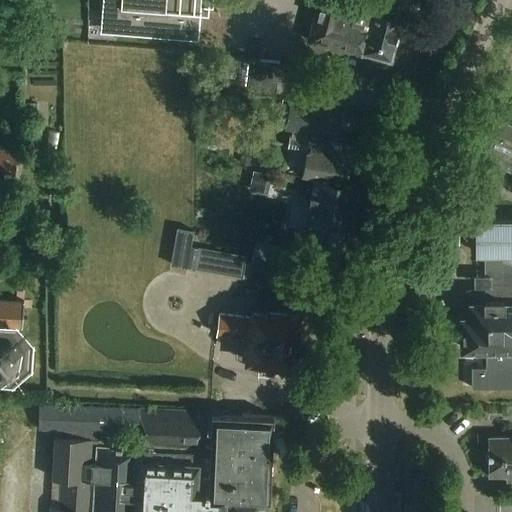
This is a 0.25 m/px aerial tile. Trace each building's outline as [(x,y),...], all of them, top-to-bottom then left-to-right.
[(198,39),(201,0),(103,0),(102,11),(120,12),(118,32),(198,39)] [(349,0),(317,0),(307,41),(327,46),(331,51),(338,52),(343,51),(360,55),(356,71),(382,78),(387,60),(390,61),(404,8),(376,1),(376,0),(358,0),(352,24),(344,22),(349,0)] [(215,53),(219,67),(216,88),(276,96),(278,78),(284,79),(286,66),(280,65),(280,62),(215,53)] [(314,180),(309,206),(326,210),(330,188),(331,186),(335,187),(336,183),(346,185),(352,148),(309,140),(312,120),(339,125),(342,110),(282,99),(279,114),(295,116),(291,137),(289,136),(287,149),(306,152),(302,178),(314,180)] [(26,103),(25,116),(37,117),(37,104),(26,103)] [(511,124),(487,114),(479,134),(511,147),(511,124)] [(1,129),(0,133),(0,138),(11,140),(13,131),(1,129)] [(471,153),(511,169),(511,147),(479,134),(471,153)] [(0,147),(0,178),(14,181),(18,150),(0,147)] [(239,163),(250,166),(252,154),(241,152),(239,163)] [(249,190),(263,192),(268,161),(260,160),(256,183),(251,182),(249,190)] [(326,210),(309,206),(302,242),(314,244),(313,253),(315,257),(329,259),(333,256),(334,247),(348,250),(359,187),(346,185),(336,183),(335,187),(331,186),(330,188),(326,210)] [(511,220),(475,221),(475,254),(483,254),(484,275),(478,275),(478,287),(483,287),(483,305),(471,305),(471,319),(462,319),(462,348),(484,348),(484,367),(470,367),(470,388),(511,387),(511,220)] [(284,249),(256,241),(249,267),(277,274),(284,249)] [(220,252),(208,251),(207,267),(219,269),(220,252)] [(24,300),(0,298),(0,367),(9,368),(21,358),(22,342),(12,330),(10,330),(10,326),(22,326),(24,300)] [(248,362),(288,366),(289,366),(291,366),(292,364),(293,364),(293,363),(298,316),(269,313),(269,314),(253,313),(253,317),(219,313),(216,335),(250,339),(248,362)] [(266,511),(267,501),(270,501),(273,432),(277,432),(278,417),(213,414),(214,412),(39,402),(38,425),(57,426),(56,434),(55,434),(52,476),(61,476),(59,505),(50,504),(49,511),(266,511)] [(511,437),(489,438),(490,475),(511,475),(511,437)]
